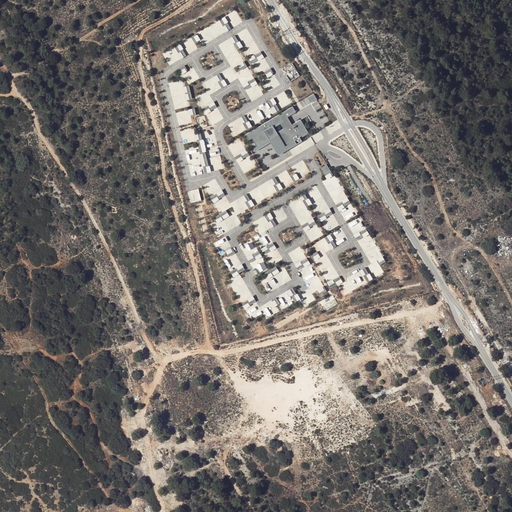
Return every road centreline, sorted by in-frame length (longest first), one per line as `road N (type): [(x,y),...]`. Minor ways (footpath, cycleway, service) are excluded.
road 1 (track): [(0,93),(24,97),(33,110),(150,347),(253,511)]
road 2 (track): [(161,511),(143,420),(167,360),(427,310),(448,297)]
road 3 (track): [(192,0),(140,35),(140,69),(211,353)]
road 4 (track): [(347,118),(379,109),(393,115),(429,170),(449,225),(482,252),(511,301)]
road 5 (unclassified): [(511,404),(389,198)]
road 6 (track): [(7,72),(37,67),(137,0)]
road 7 (unclassified): [(389,198),(324,84)]
road 8 (unclassified): [(324,84),(389,198)]
road 9 (track): [(383,109),(352,32),(328,0)]
